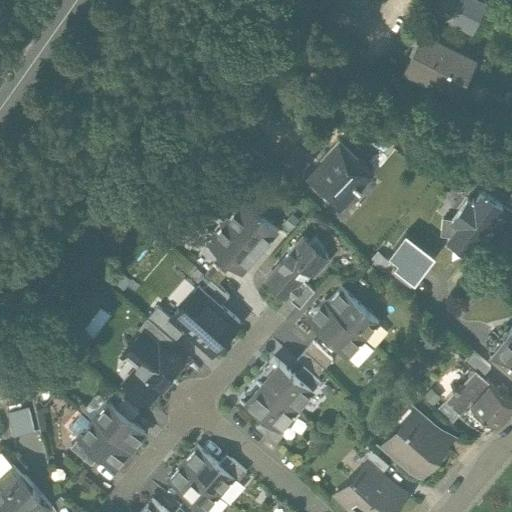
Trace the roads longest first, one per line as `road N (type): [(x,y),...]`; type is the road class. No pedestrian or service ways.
road 1 (residential): [(200,413),(312,511)]
road 2 (residential): [(200,413),(112,511)]
road 3 (primary): [(0,106),(76,0)]
